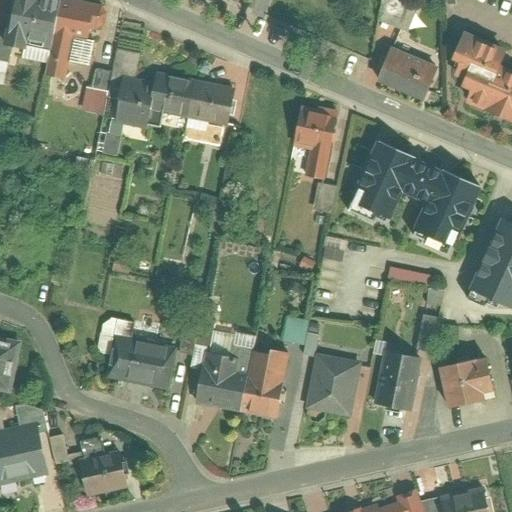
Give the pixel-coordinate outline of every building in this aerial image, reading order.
[(21,0),(13,43),(35,47),(36,42),(60,47),(69,0),(21,0)] [(108,3),(93,0),(69,0),(60,47),(54,74),(71,78),(80,33),(96,36),(98,28),(103,29),(111,21),(113,11),(108,3)] [(382,0),(375,20),(409,31),(419,0),(382,0)] [(511,42),(474,28),(462,58),(469,61),(464,74),(473,77),(471,82),(482,86),(511,63),(511,42)] [(448,64),(399,43),(385,78),(434,99),(448,64)] [(164,70),(161,85),(157,110),(196,117),(203,78),(164,70)] [(243,85),(203,78),(196,117),(236,125),(243,85)] [(161,85),(127,79),(120,122),(154,127),(157,110),(161,85)] [(298,142),(318,147),(312,173),(330,177),(346,110),(308,101),(298,142)] [(495,183),(385,134),(351,211),(384,226),(387,219),(398,224),(412,193),(434,203),(421,232),(454,247),(463,226),(474,230),(495,183)] [(511,210),(476,287),(511,303),(511,210)] [(327,240),(326,259),(342,260),(344,241),(327,240)] [(428,285),(430,276),(391,266),(389,276),(428,285)] [(283,344),(316,348),(318,334),(307,333),(309,320),(287,317),(283,344)] [(0,387),(19,392),(32,339),(0,331),(0,387)] [(122,332),(114,375),(177,387),(186,345),(122,332)] [(245,353),(211,346),(200,400),(248,410),(255,376),(241,373),(245,353)] [(261,348),(255,376),(248,410),(285,418),(299,350),(283,347),(282,352),(261,348)] [(429,356),(388,348),(378,402),(419,410),(429,356)] [(368,360),(323,352),(314,406),(359,414),(368,360)] [(498,355),(448,366),(457,405),(499,396),(498,391),(506,389),(498,355)] [(45,420),(0,429),(0,484),(56,473),(45,420)] [(129,446),(84,456),(92,495),(137,486),(129,446)] [(404,500),(387,506),(389,511),(433,511),(424,484),(401,492),(404,500)] [(449,511),(496,511),(491,490),(447,500),(449,511)] [(385,500),(351,511),(389,511),(387,506),(385,500)]
